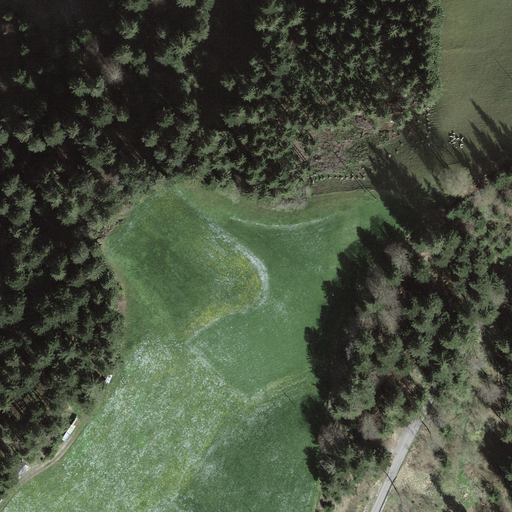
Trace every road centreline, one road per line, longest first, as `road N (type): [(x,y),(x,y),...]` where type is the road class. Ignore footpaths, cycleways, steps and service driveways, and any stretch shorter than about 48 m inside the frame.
road 1 (unclassified): [(373,511),(431,397),(511,278)]
road 2 (track): [(496,299),(447,511)]
road 3 (track): [(67,76),(0,231)]
road 4 (track): [(0,246),(55,220),(133,215)]
